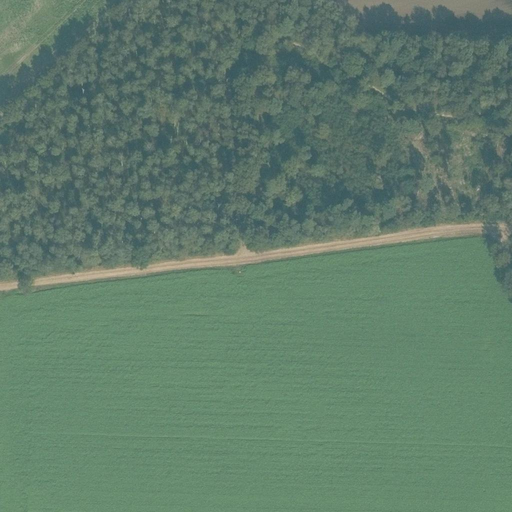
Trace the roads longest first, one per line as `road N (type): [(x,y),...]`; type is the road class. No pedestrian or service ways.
road 1 (track): [(496,228),(244,260)]
road 2 (track): [(244,260),(0,286)]
